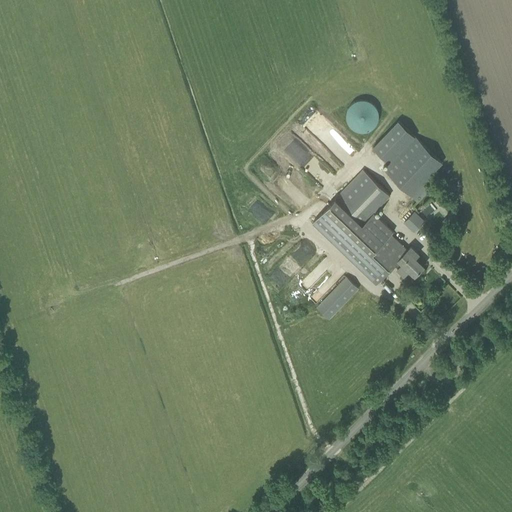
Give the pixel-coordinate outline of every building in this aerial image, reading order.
[(365,99),(361,99),(358,100),(355,102),(352,104),(349,106),(347,109),(346,113),(346,116),(346,119),(347,122),(349,125),(351,127),(354,129),(357,131),(360,132),(364,132),(367,131),(371,130),(374,128),(376,125),(378,122),(379,119),(379,116),(378,112),(377,109),(376,107),(374,104),(371,102),(368,100),(365,99)] [(360,156),(314,119),(305,131),(351,168),(360,156)] [(389,164),(384,169),(418,201),(429,190),(422,184),(432,173),(421,163),(431,152),(398,120),(373,147),(389,164)] [(341,246),(370,275),(377,282),(394,264),(398,268),(397,268),(404,275),(409,270),(415,275),(424,266),(423,266),(414,258),(419,254),(411,246),(408,250),(388,231),(391,229),(374,212),(390,196),(363,169),(315,219),(336,240),(341,246)] [(414,232),(424,222),(414,211),(404,222),(414,232)] [(452,212),(442,222),(449,228),(459,218),(452,212)] [(284,276),(292,268),(286,263),(300,249),(297,247),(276,267),(284,276)] [(292,276),(298,282),(314,264),(307,258),(292,276)] [(329,320),(359,288),(356,286),(350,280),(346,276),(316,307),(329,320)] [(306,279),(299,284),(303,289),(310,284),(306,279)]
